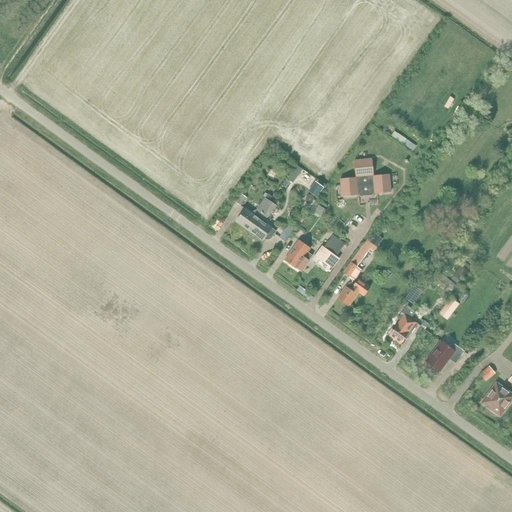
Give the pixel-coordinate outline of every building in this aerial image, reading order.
[(355,178),(372,177),(371,160),(354,161),(355,178)] [(303,170),(297,165),(295,168),(296,168),(288,180),(283,186),(287,190),(298,175),(298,176),(303,170)] [(372,177),(374,194),(389,193),(388,176),(372,177)] [(372,177),(355,178),(356,195),(374,194),(372,177)] [(341,196),(356,195),(355,178),(339,179),(341,196)] [(314,181),(307,191),(315,197),(322,187),(314,181)] [(240,194),(234,202),(241,206),(247,198),(240,194)] [(313,197),(311,195),(308,195),(305,199),(306,202),(308,204),(311,204),(314,200),(313,197)] [(249,231),(270,202),(265,198),(257,210),(258,211),(254,216),(245,209),(236,222),(249,231)] [(276,206),(270,202),(249,231),(251,232),(249,234),(259,241),(260,239),(262,240),(264,239),(265,240),(267,240),(268,240),(270,239),(271,239),(276,231),(266,224),(267,218),(276,206)] [(319,205),(314,212),(320,216),(323,213),(324,214),(326,210),(319,205)] [(325,270),(326,270),(330,272),(339,259),(336,257),(341,251),(346,244),(332,235),(323,248),(322,247),(318,252),(312,260),(317,263),(316,264),(325,270)] [(375,235),(370,242),(377,248),(382,240),(375,235)] [(364,245),(350,263),(356,267),(356,266),(357,266),(362,258),(364,259),(365,259),(366,257),(366,256),(365,255),(369,249),(373,252),(377,248),(370,242),(367,240),(364,245)] [(312,256),(307,253),(309,249),(298,241),(285,261),(296,269),(296,268),(301,272),(309,261),(312,256)] [(361,270),(356,267),(350,263),(343,273),(354,281),(361,270)] [(460,265),(453,276),(460,282),(468,271),(470,267),(465,263),(462,267),(460,265)] [(440,274),(434,283),(450,295),(456,285),(440,274)] [(337,299),(348,307),(359,292),(364,297),(370,287),(358,279),(354,285),(351,283),(349,283),(337,299)] [(422,292),(414,286),(405,299),(413,305),(422,292)] [(451,298),(438,314),(446,321),(459,304),(451,298)] [(391,329),(388,333),(390,334),(389,336),(400,344),(404,338),(407,340),(418,324),(404,315),(393,330),(391,329)] [(441,341),(426,362),(440,372),(449,359),(455,364),(464,352),(454,344),(451,348),(441,341)] [(489,366),(480,374),(486,382),(495,374),(489,366)] [(511,395),(496,384),(482,403),(500,416),(511,399),(511,395)]
